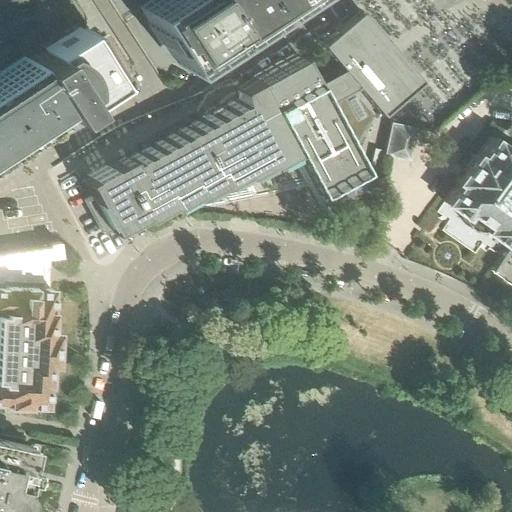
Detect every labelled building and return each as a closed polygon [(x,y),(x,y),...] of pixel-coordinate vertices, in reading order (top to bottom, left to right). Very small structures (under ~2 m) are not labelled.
[(139,0),(133,4),(167,55),(251,0),(139,0)] [(125,155),(80,179),(80,180),(89,196),(83,199),(100,232),(106,228),(108,230),(138,214),(139,216),(157,206),(163,203),(165,206),(188,192),(190,195),(214,182),(215,184),(239,171),(240,173),(264,160),(265,163),(289,150),(323,211),(324,210),(355,194),(354,189),(353,182),(350,170),(357,166),(350,154),(374,114),(350,85),(352,84),(377,112),(417,78),(398,56),(395,57),(396,58),(386,64),(382,56),(377,47),(356,7),(316,42),(337,66),(311,81),(296,54),(273,66),(241,83),(234,87),(237,99),(126,159),(125,155)] [(42,49),(26,60),(24,56),(0,72),(0,139),(53,105),(58,112),(77,100),(76,99),(108,78),(102,68),(107,66),(104,62),(80,24),(75,27),(74,24),(72,25),(42,45),(40,46),(42,49)] [(408,160),(416,127),(389,121),(389,124),(382,154),(408,160)] [(511,152),(506,149),(506,142),(498,137),(492,138),(489,136),(476,155),(472,153),(470,155),(470,156),(455,177),(454,177),(452,180),(456,183),(442,202),(459,214),(460,219),(463,224),(467,227),(472,230),(477,231),(483,230),(501,244),(511,228),(511,152)] [(511,285),(511,243),(510,242),(490,270),(511,285)] [(47,381),(51,310),(45,310),(46,287),(44,287),(41,269),(37,269),(46,252),(0,259),(0,401),(2,402),(1,406),(5,407),(5,408),(6,408),(16,409),(17,409),(17,407),(21,407),(21,403),(25,403),(28,406),(32,406),(35,404),(40,404),(41,380),(47,381)] [(29,481),(29,478),(25,478),(26,471),(31,471),(31,469),(29,468),(31,456),(29,452),(30,447),(0,440),(0,495),(22,500),(26,481),(29,481)] [(19,511),(22,500),(0,495),(0,511),(19,511)]
